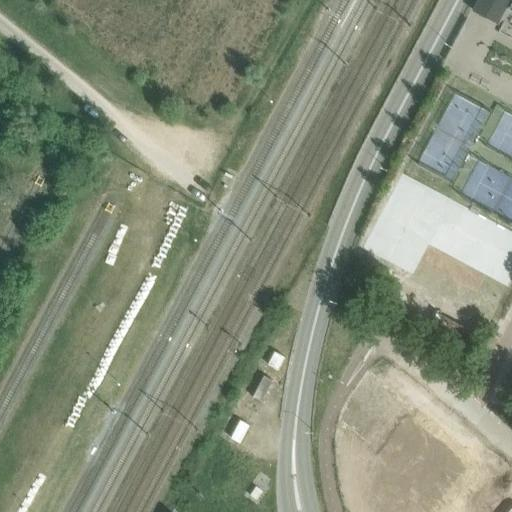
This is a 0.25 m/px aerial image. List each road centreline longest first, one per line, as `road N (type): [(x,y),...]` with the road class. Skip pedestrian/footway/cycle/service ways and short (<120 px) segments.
road 1 (tertiary): [(454,0),(338,236),(302,370),(294,449)]
road 2 (residential): [(511,444),(402,355)]
